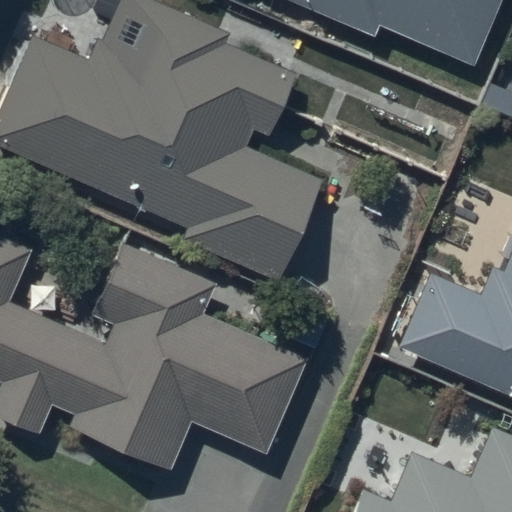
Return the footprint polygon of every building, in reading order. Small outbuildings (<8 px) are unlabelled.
[(34,39),(0,121),(0,145),(191,224),(183,244),(285,286),(328,181),(245,147),(253,128),(273,136),(297,77),(222,46),(229,32),(151,0),(109,0),(85,60),(34,39)] [(272,0),(379,47),(385,34),(476,74),(509,0),(272,0)] [(511,52),(503,75),(511,78),(511,52)] [(45,244),(0,223),(0,380),(12,386),(2,407),(38,424),(51,397),(80,411),(70,431),(184,483),(202,443),(270,473),(321,363),(201,308),(208,293),(127,256),(100,313),(120,322),(106,351),(15,309),(45,244)] [(511,254),(503,275),(491,269),(481,291),(428,268),(391,352),(511,403),(511,254)] [(511,511),(511,439),(490,430),(469,479),(410,454),(389,503),(361,491),(351,511),(511,511)]
